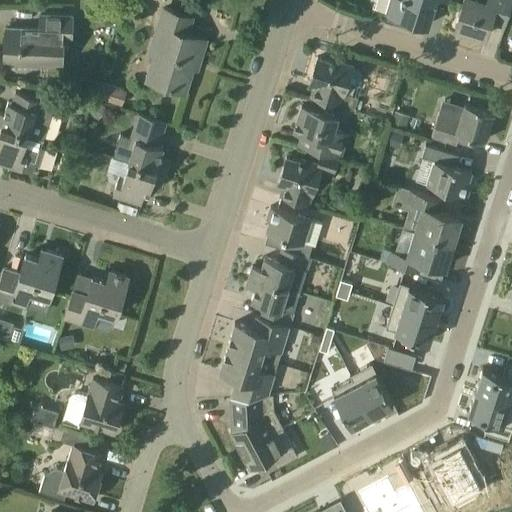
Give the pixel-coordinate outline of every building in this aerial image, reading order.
[(444,0),(450,2),(450,0),(391,0),(387,13),(427,25),(434,0),(444,0)] [(504,25),(511,6),(511,0),(462,0),(455,25),(486,35),(490,20),(504,25)] [(112,8),(96,7),(95,24),(111,24),(112,8)] [(192,17),(175,11),(161,7),(147,53),(153,55),(145,79),(185,91),(194,61),(199,62),(206,39),(187,33),(192,17)] [(4,62),(62,65),(64,38),(74,38),(75,13),(40,11),(39,28),(6,26),(4,62)] [(360,66),(353,64),(337,58),(336,62),(317,56),(309,82),(314,84),(311,96),(353,109),(354,107),(357,98),(358,96),(343,91),(347,80),(355,83),(360,80),(363,73),(360,66)] [(121,104),(126,90),(100,81),(95,95),(121,104)] [(45,100),(35,97),(15,91),(12,102),(8,101),(4,112),(0,110),(0,125),(43,139),(52,107),(43,104),(45,100)] [(83,97),(70,99),(71,113),(84,111),(83,97)] [(88,110),(98,118),(108,107),(97,98),(88,110)] [(362,100),(357,98),(354,107),(360,108),(362,100)] [(465,102),(464,105),(442,98),(431,135),(457,143),(460,132),(484,140),(493,111),(465,102)] [(339,116),(321,110),(302,104),(294,129),(302,132),(298,143),(322,150),(339,156),(342,156),(349,132),(336,127),(339,116)] [(410,114),(395,109),(391,123),(411,129),(415,119),(409,117),(410,114)] [(159,144),(162,133),(166,120),(137,111),(129,135),(135,137),(129,160),(165,172),(169,159),(160,156),(163,145),(159,144)] [(41,146),(43,139),(0,125),(0,162),(22,169),(33,172),(35,164),(38,165),(44,147),(41,146)] [(399,146),(404,132),(391,128),(387,143),(399,146)] [(471,171),(455,166),(451,164),(454,153),(426,144),(422,155),(434,159),(426,182),(467,195),(471,183),(468,182),(471,171)] [(334,173),(339,156),(322,150),(319,160),(305,156),(304,161),(286,155),(278,182),(284,184),(280,195),(310,204),(321,169),(334,173)] [(161,184),(165,172),(129,160),(124,176),(119,175),(113,194),(141,203),(145,191),(149,193),(152,182),(161,184)] [(404,226),(415,230),(452,242),(460,217),(440,210),(443,198),(404,186),(398,204),(410,207),(404,226)] [(311,218),(290,212),(270,206),(267,218),(270,219),(266,230),(287,236),(283,248),(305,254),(310,256),(308,255),(312,243),(304,240),(311,218)] [(418,271),(422,259),(445,266),(452,242),(415,230),(407,254),(390,249),(386,260),(418,271)] [(305,254),(283,248),(282,247),(278,260),(265,256),(261,268),(252,265),(249,274),(301,290),(307,269),(306,269),(310,256),(305,254)] [(48,297),(55,273),(61,254),(46,249),(43,259),(25,253),(20,272),(3,267),(0,276),(0,297),(26,306),(31,291),(48,297)] [(112,325),(122,294),(127,275),(110,269),(107,280),(94,276),(89,293),(73,288),(64,316),(94,325),(112,325)] [(290,325),(301,290),(249,274),(246,285),(255,287),(251,299),(264,303),(260,316),(290,325)] [(338,287),(350,290),(352,282),(341,279),(338,287)] [(399,281),(391,304),(436,318),(443,295),(399,281)] [(336,294),(348,298),(350,290),(338,287),(336,294)] [(429,340),(436,318),(391,304),(384,326),(429,340)] [(290,325),(275,321),(256,315),(252,327),(235,321),(227,346),(278,361),(290,325)] [(14,321),(0,317),(0,335),(9,339),(14,321)] [(327,326),(323,337),(330,340),(334,328),(327,326)] [(76,346),(73,333),(58,336),(61,349),(76,346)] [(317,347),(321,335),(313,333),(309,344),(317,347)] [(330,340),(323,337),(320,348),(327,351),(330,340)] [(269,393),(278,361),(227,346),(220,369),(236,375),(230,396),(272,393),(269,393)] [(388,346),(384,360),(412,368),(416,354),(388,346)] [(482,366),(475,389),(511,400),(511,362),(506,361),(502,373),(482,366)] [(350,373),(371,414),(392,403),(371,362),(350,373)] [(350,425),(371,414),(350,373),(328,384),(350,425)] [(122,386),(103,380),(91,376),(87,392),(74,391),(70,395),(62,420),(78,425),(80,420),(114,430),(123,401),(118,400),(122,386)] [(507,438),(511,423),(511,400),(475,389),(467,412),(487,418),(483,430),(507,438)] [(239,447),(282,426),(272,408),(273,400),(282,400),(282,393),(272,393),(230,396),(230,414),(237,426),(230,430),(239,447)] [(52,424),(54,413),(32,407),(31,413),(40,415),(39,420),(52,424)] [(261,474),(285,461),(298,454),(282,426),(239,447),(250,468),(256,465),(261,474)] [(101,452),(82,446),(71,442),(63,469),(56,466),(44,472),(39,490),(64,498),(67,490),(93,498),(103,468),(97,466),(101,452)] [(479,485),(459,450),(432,464),(451,500),(479,485)] [(414,511),(398,481),(362,500),(368,511),(414,511)]
